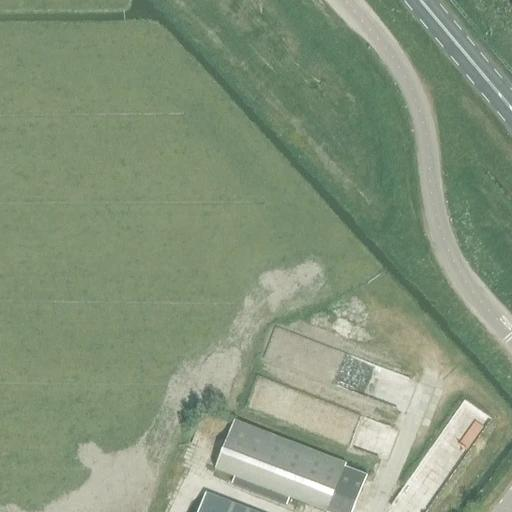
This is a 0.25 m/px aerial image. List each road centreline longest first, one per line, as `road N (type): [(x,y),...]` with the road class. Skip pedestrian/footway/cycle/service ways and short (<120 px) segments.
road 1 (unclassified): [(511,338),(443,243),(412,89),(344,0)]
road 2 (primary): [(511,109),(419,0)]
